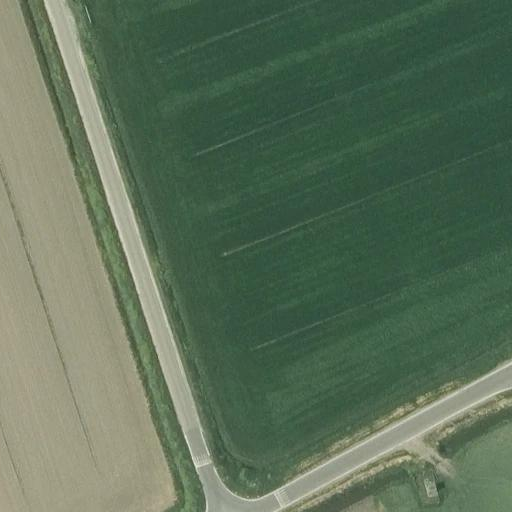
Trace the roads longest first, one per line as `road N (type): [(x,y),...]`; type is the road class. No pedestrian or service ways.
road 1 (unclassified): [(219,511),(54,0)]
road 2 (unclassified): [(264,511),(511,388)]
